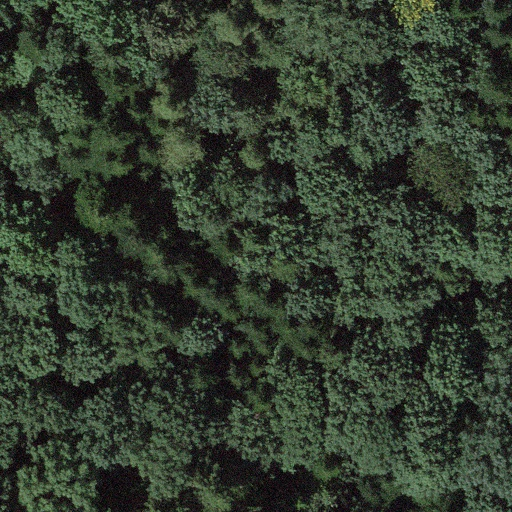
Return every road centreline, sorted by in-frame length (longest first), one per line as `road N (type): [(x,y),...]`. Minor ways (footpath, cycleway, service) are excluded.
road 1 (track): [(22,511),(62,486),(300,395),(386,353),(511,238)]
road 2 (track): [(394,511),(511,286)]
